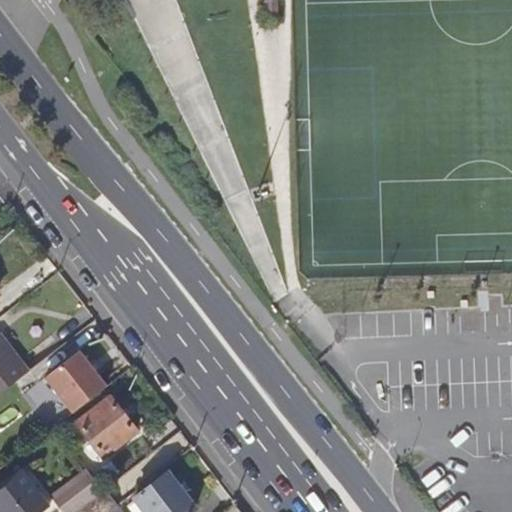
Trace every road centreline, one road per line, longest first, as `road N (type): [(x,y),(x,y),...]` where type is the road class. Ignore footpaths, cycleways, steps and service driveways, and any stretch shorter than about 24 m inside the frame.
road 1 (primary): [(382,511),(0,35)]
road 2 (primary): [(0,129),(294,511)]
